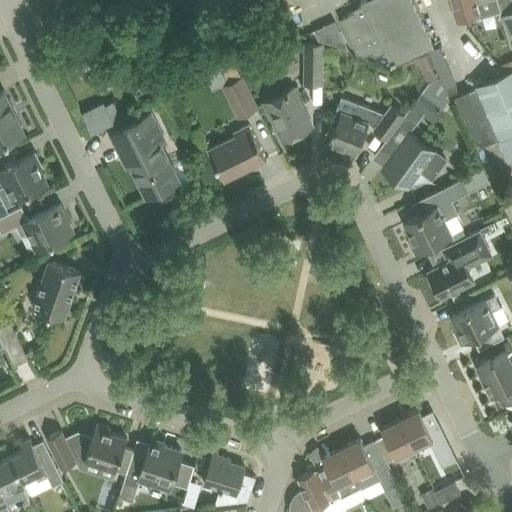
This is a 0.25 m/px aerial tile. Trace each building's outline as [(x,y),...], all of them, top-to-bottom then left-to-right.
[(340,18),(349,36),(357,53),(365,55),(373,52),(375,56),(386,51),(392,65),(434,45),(411,0),(363,0),(361,1),(363,4),(359,5),(360,8),(340,18)] [(452,0),(458,19),(480,12),(481,15),(502,9),(498,0),(452,0)] [(504,74),(456,95),(478,146),(488,142),(499,138),(511,131),(511,0),(498,0),(502,9),(511,32),(511,58),(499,65),(504,74)] [(335,19),(314,29),(318,38),(349,48),(335,19)] [(231,48),(244,75),(257,68),(244,42),(231,48)] [(323,83),(323,59),(340,59),(340,45),(323,45),(323,43),(305,42),(305,82),(323,83)] [(439,45),(430,49),(435,59),(444,55),(439,45)] [(230,48),(215,55),(228,82),(225,84),(241,116),(259,107),(230,48)] [(429,49),(413,57),(416,65),(420,64),(426,79),(439,73),(429,49)] [(100,68),(94,55),(75,64),(81,77),(100,68)] [(66,58),(57,62),(61,71),(70,67),(66,58)] [(423,114),(435,121),(452,96),(430,81),(416,102),(426,110),(423,114)] [(265,101),(275,121),(283,139),(312,125),(294,87),(265,101)] [(0,144),(25,132),(5,91),(0,93),(0,144)] [(89,130),(112,119),(102,98),(79,109),(89,130)] [(115,100),(108,104),(115,119),(122,116),(115,100)] [(342,110),(337,122),(330,141),(357,151),(368,121),(375,126),(374,128),(387,137),(405,113),(392,103),(386,112),(359,101),(354,114),(342,110)] [(405,113),(387,137),(385,140),(396,148),(383,167),(409,186),(421,169),(433,177),(446,159),(410,132),(423,114),(426,110),(416,102),(414,101),(405,114),(405,113)] [(147,114),(129,123),(111,132),(122,154),(126,152),(147,194),(179,179),(147,114)] [(209,148),(215,161),(224,179),(267,157),(250,123),(235,131),(236,134),(209,148)] [(511,131),(499,138),(509,160),(511,158),(511,131)] [(0,168),(0,174),(5,184),(0,185),(0,190),(7,205),(19,199),(17,196),(29,191),(47,182),(35,158),(37,157),(34,152),(16,161),(0,168)] [(414,246),(417,251),(452,234),(451,231),(463,226),(457,213),(459,212),(453,199),(491,180),(484,167),(462,177),(430,193),(436,206),(405,221),(417,245),(414,246)] [(22,205),(4,214),(0,215),(0,228),(2,232),(17,225),(22,235),(29,231),(37,248),(73,231),(66,215),(63,217),(57,204),(29,218),(22,205)] [(429,269),(442,295),(474,279),(467,266),(481,259),(475,247),(486,242),(482,234),(491,229),(489,224),(451,243),(457,255),(429,269)] [(34,306),(46,310),(65,317),(81,270),(62,264),(50,259),(34,306)] [(495,294),(470,306),(452,315),(465,341),(473,337),(479,349),(505,337),(497,322),(508,317),(502,305),(501,306),(495,294)] [(0,327),(0,330),(15,363),(28,357),(12,322),(0,327)] [(511,347),(495,356),(477,365),(492,396),(498,393),(503,404),(511,398),(511,347)] [(419,408),(401,417),(415,446),(434,437),(419,408)] [(385,434),(375,439),(385,461),(415,446),(401,417),(382,427),(385,434)] [(62,429),(47,436),(56,454),(62,467),(76,460),(80,457),(116,469),(117,469),(121,456),(127,437),(109,431),(111,426),(97,422),(91,440),(79,436),(68,442),(62,429)] [(361,437),(342,446),(356,475),(374,467),(393,504),(404,499),(385,461),(375,439),(365,444),(361,437)] [(24,448),(12,454),(25,479),(36,473),(39,478),(48,473),(39,455),(30,438),(21,442),(24,448)] [(134,449),(128,468),(124,481),(138,485),(141,478),(155,483),(157,478),(171,483),(172,482),(188,487),(195,464),(179,459),(182,450),(151,440),(147,453),(134,449)] [(316,468),(332,499),(332,501),(352,491),(352,489),(360,486),(355,476),(356,475),(342,446),(323,455),(327,463),(316,468)] [(0,508),(1,511),(7,511),(14,509),(10,501),(30,491),(25,479),(12,454),(0,460),(0,459),(0,508)] [(212,458),(206,477),(204,482),(220,487),(215,503),(244,500),(245,495),(249,496),(256,476),(243,472),(245,465),(229,460),(229,458),(222,455),(222,458),(213,455),(212,458)] [(316,467),(298,476),(303,487),(298,491),(296,493),(294,496),(292,499),(291,502),(291,505),(291,508),(291,511),(309,511),(308,511),(332,499),(316,468),(316,467)] [(53,485),(64,480),(60,472),(49,477),(53,485)] [(455,480),(437,489),(435,490),(441,503),(461,492),(455,480)] [(421,493),(428,507),(439,501),(432,488),(421,493)] [(187,491),(184,501),(191,503),(194,493),(187,491)] [(460,502),(451,511),(485,511),(474,503),(469,509),(460,502)]
